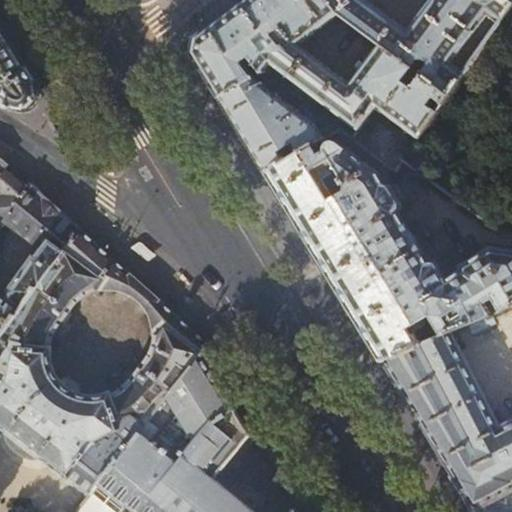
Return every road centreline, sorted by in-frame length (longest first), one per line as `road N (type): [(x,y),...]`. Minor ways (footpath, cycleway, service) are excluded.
road 1 (residential): [(0,128),(254,294)]
road 2 (primary): [(108,53),(254,294)]
road 3 (primary): [(254,294),(389,511)]
